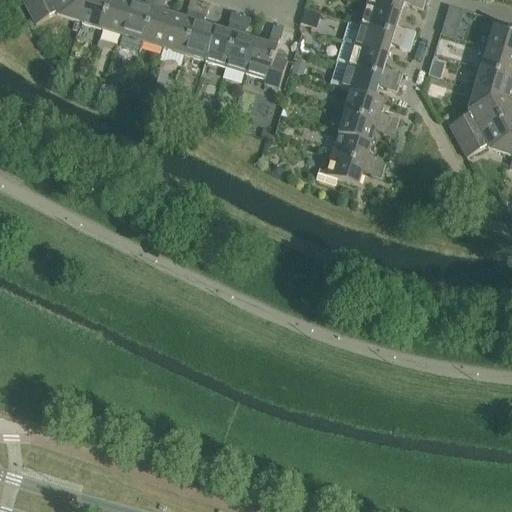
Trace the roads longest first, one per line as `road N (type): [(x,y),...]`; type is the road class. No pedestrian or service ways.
road 1 (unclassified): [(511,379),(375,356),(309,334),(0,188)]
road 2 (secondary): [(116,511),(0,477)]
